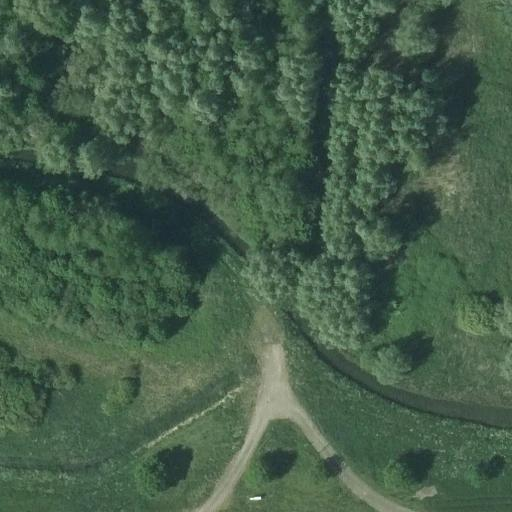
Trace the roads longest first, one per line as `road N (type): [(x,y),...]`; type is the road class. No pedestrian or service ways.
road 1 (track): [(322,0),(313,246),(252,319),(270,343),(271,384),(244,455),(223,493),(201,511)]
road 2 (track): [(0,331),(98,356),(182,364),(213,353),(252,319)]
road 3 (track): [(398,511),(378,503),(271,384)]
